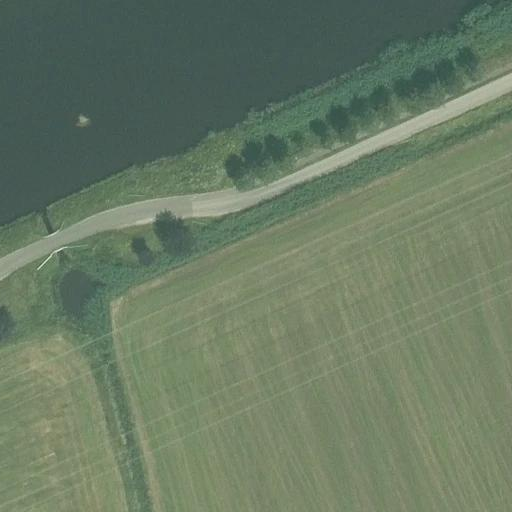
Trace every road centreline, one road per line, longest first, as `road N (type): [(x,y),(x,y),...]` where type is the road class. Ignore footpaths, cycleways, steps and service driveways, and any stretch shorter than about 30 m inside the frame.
road 1 (unclassified): [(212,202),(258,201),(511,82)]
road 2 (unclassified): [(212,202),(112,220),(0,271)]
